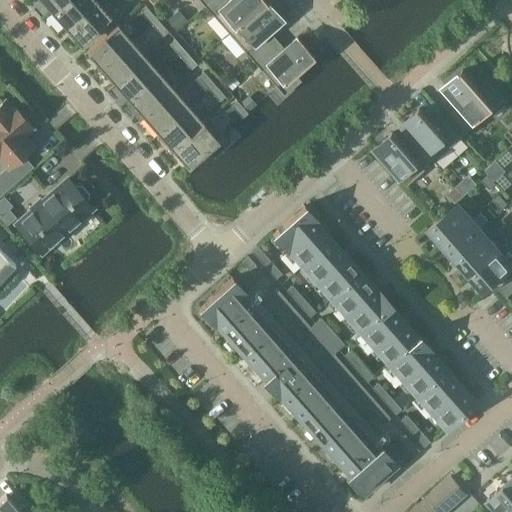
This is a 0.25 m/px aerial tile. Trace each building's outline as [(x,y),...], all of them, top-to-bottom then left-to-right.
[(41,0),(50,10),(62,0),(41,0)] [(62,0),(50,10),(65,26),(94,0),(62,0)] [(95,0),(94,0),(65,26),(80,43),(110,17),(95,0)] [(210,0),(205,5),(228,32),(265,0),(264,0),(210,0)] [(228,32),(252,60),(273,42),(265,33),(281,18),(265,0),(228,32)] [(140,11),(151,23),(157,18),(146,6),(140,11)] [(157,18),(151,23),(162,36),(168,31),(157,18)] [(86,51),(101,68),(132,41),(117,24),(86,51)] [(273,42),(252,60),(283,95),(301,80),(294,72),(313,55),(297,37),(281,51),(273,42)] [(169,43),(180,56),(185,51),(175,38),(169,43)] [(101,68),(115,84),(146,57),(132,41),(101,68)] [(185,51),(180,56),(191,68),(196,63),(185,51)] [(115,84),(130,100),(160,73),(146,57),(115,84)] [(463,69),(444,86),(458,102),(449,110),(467,131),(504,98),(488,80),(479,88),(463,69)] [(197,76),(208,88),(214,83),(203,71),(197,76)] [(130,100),(144,116),(174,89),(160,73),(130,100)] [(214,83),(208,88),(219,101),(225,96),(214,83)] [(144,116),(158,133),(189,106),(174,89),(144,116)] [(237,100),(231,105),(242,118),(248,113),(237,100)] [(0,156),(8,166),(22,154),(31,146),(22,135),(31,127),(22,116),(22,113),(16,106),(13,106),(11,104),(9,106),(5,101),(0,105),(0,156)] [(158,133),(172,149),(202,121),(189,106),(158,133)] [(420,108),(402,124),(435,161),(453,145),(420,108)] [(202,121),(172,149),(187,166),(207,149),(213,156),(230,142),(208,116),(202,121)] [(392,132),(374,148),(407,185),(425,169),(392,132)] [(0,195),(33,166),(22,154),(8,166),(0,173),(0,195)] [(496,160),(485,170),(494,180),(505,170),(496,160)] [(487,174),(481,180),(490,189),(496,183),(487,174)] [(16,223),(41,252),(92,207),(86,200),(88,198),(88,192),(81,184),(76,183),(73,185),(67,178),(16,223)] [(456,185),(447,193),(455,203),(464,195),(456,185)] [(507,203),(499,194),(493,200),(502,209),(507,203)] [(472,218),(458,202),(428,229),(442,245),(472,218)] [(302,264),(332,238),(319,223),(319,222),(304,205),(272,232),(288,250),(289,249),(302,264)] [(456,260),(486,233),(472,218),(442,245),(456,260)] [(469,275),(499,249),(486,233),(456,260),(469,275)] [(361,271),(332,238),(302,264),(331,297),(361,271)] [(499,249),(469,275),(483,291),(511,265),(511,248),(506,242),(499,249)] [(258,246),(252,252),(260,260),(266,255),(258,246)] [(0,279),(16,263),(0,247),(0,279)] [(247,255),(241,261),(249,269),(255,264),(247,255)] [(266,255),(260,260),(268,269),(274,264),(266,255)] [(274,264),(268,269),(276,278),(282,273),(274,264)] [(391,303),(375,286),(375,287),(361,271),(331,297),(360,331),(390,304),(391,303)] [(232,277),(199,306),(215,324),(215,323),(263,378),(262,378),(278,396),(279,395),(363,491),(396,463),(380,445),(379,446),(247,296),(232,277)] [(292,285),(286,290),(294,299),(300,294),(292,285)] [(275,286),(268,292),(276,300),(282,294),(275,286)] [(282,294),(276,300),(283,308),(289,302),(282,294)] [(300,294),(294,299),(301,308),(307,302),(300,294)] [(289,302),(283,308),(290,316),(296,310),(289,302)] [(307,302),(301,308),(309,317),(315,311),(307,302)] [(417,335),(390,304),(360,331),(387,362),(417,335)] [(296,310),(290,316),(297,324),(304,319),(296,310)] [(321,317),(313,324),(321,333),(328,326),(321,317)] [(304,319),(297,324),(304,332),(306,331),(311,327),(310,326),(304,319)] [(311,327),(306,331),(313,339),(321,333),(313,324),(310,326),(311,327)] [(328,326),(321,333),(329,341),(336,335),(328,326)] [(321,333),(313,339),(321,348),(329,341),(321,333)] [(336,335),(329,341),(336,350),(344,343),(336,335)] [(447,369),(433,353),(433,352),(418,335),(417,335),(387,362),(417,395),(447,369)] [(329,341),(321,348),(328,357),(329,357),(334,353),(336,350),(329,341)] [(349,349),(343,355),(351,364),(357,358),(349,349)] [(328,357),(327,358),(334,366),(340,361),(334,353),(329,357),(328,357)] [(357,358),(351,364),(359,373),(365,367),(357,358)] [(340,361),(334,366),(341,374),(347,369),(340,361)] [(365,367),(359,373),(367,381),(373,376),(365,367)] [(347,369),(341,374),(348,382),(355,377),(347,369)] [(473,398),(447,369),(417,395),(446,428),(476,401),(473,398)] [(355,377),(348,382),(355,391),(362,385),(355,377)] [(378,382),(372,387),(379,396),(386,391),(378,382)] [(362,385),(355,391),(362,399),(369,393),(362,385)] [(386,391),(379,396),(387,405),(393,399),(386,391)] [(369,393),(362,399),(370,407),(376,401),(369,393)] [(393,399),(387,405),(395,414),(401,408),(393,399)] [(376,401),(370,407),(377,415),(383,409),(376,401)] [(383,409),(377,415),(384,423),(390,417),(383,409)] [(406,414),(400,420),(408,429),(414,423),(406,414)] [(414,423),(408,429),(416,437),(422,432),(414,423)] [(422,432),(416,437),(423,446),(430,441),(422,432)] [(404,434),(398,439),(405,447),(412,442),(404,434)] [(412,442),(405,447),(413,456),(419,450),(412,442)] [(511,511),(511,493),(504,484),(487,499),(498,511),(511,511)] [(5,494),(0,498),(0,511),(29,511),(16,497),(12,501),(5,494)]
